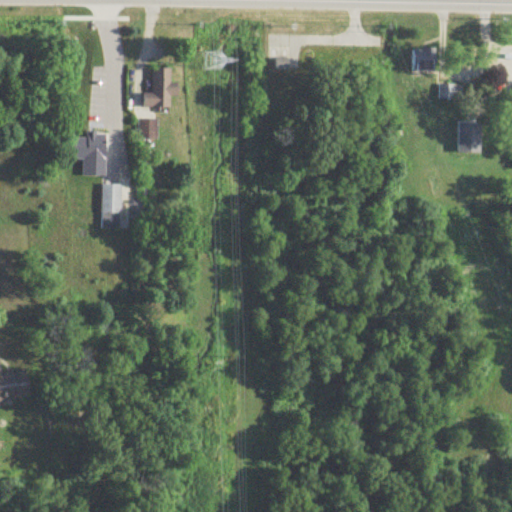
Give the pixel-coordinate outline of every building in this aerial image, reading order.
[(412,74),(435,74),(435,50),(412,50),(412,74)] [(151,95),(143,95),(143,110),(170,110),(170,98),(177,98),(178,85),(171,85),(171,70),(151,70),(151,95)] [(439,101),(461,101),(461,86),(439,86),(439,101)] [(156,142),(157,122),(138,121),(138,142),(156,142)] [(104,138),(71,138),(71,162),(104,162),(104,138)] [(100,230),(120,230),(120,186),(100,186),(100,230)] [(0,402),(29,398),(26,371),(0,375),(0,374),(0,402)]
